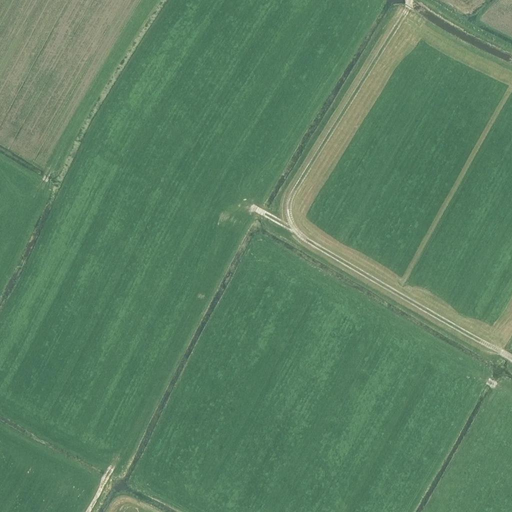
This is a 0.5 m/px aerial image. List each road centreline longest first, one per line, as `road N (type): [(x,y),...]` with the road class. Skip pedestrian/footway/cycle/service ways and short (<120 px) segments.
road 1 (track): [(409,0),(291,198),(291,217),(307,241),(511,364)]
road 2 (track): [(86,511),(210,263)]
